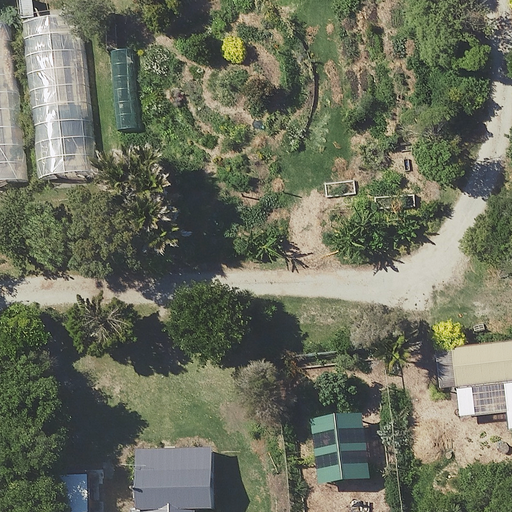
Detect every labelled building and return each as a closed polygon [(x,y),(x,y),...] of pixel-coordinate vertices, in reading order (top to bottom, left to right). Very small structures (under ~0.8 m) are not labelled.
[(303,0),(229,0),(104,13),(121,173),(319,152),(303,0)] [(0,182),(96,171),(77,15),(21,21),(0,24),(0,182)] [(511,382),(511,343),(447,351),(452,389),(511,382)] [(352,418),(346,359),(274,367),(280,426),(352,418)] [(192,511),(192,508),(208,508),(209,452),(133,452),(132,511),(192,511)]
